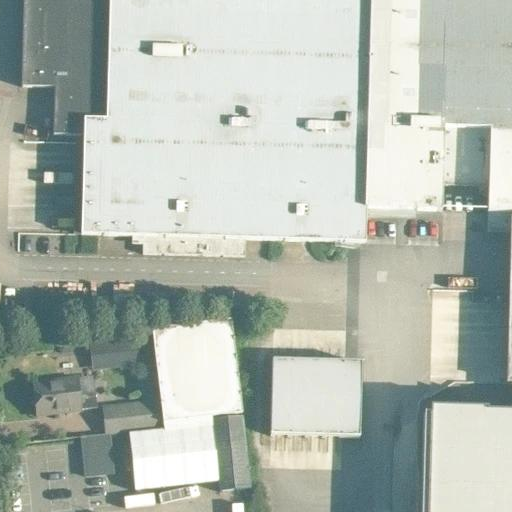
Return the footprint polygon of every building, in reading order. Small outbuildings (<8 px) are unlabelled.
[(159,430),(128,433),(134,492),(171,488),(218,482),(220,493),(249,490),(241,417),(211,421),(212,418),(242,414),(231,321),(152,331),(160,402),(156,402),(159,430)] [(137,340),(100,345),(103,372),(140,368),(137,340)] [(59,343),(58,349),(60,355),(69,354),(71,348),(68,343),(59,343)] [(363,411),(375,411),(375,356),(360,356),(360,360),(255,360),(255,437),(363,437),(363,411)] [(33,384),(36,412),(53,410),(53,415),(81,412),(81,411),(97,409),(95,394),(79,396),(77,379),(33,384)] [(106,436),(128,433),(159,430),(156,402),(103,408),(106,436)] [(423,418),(420,511),(511,511),(511,413),(428,411),(428,418),(423,418)]
